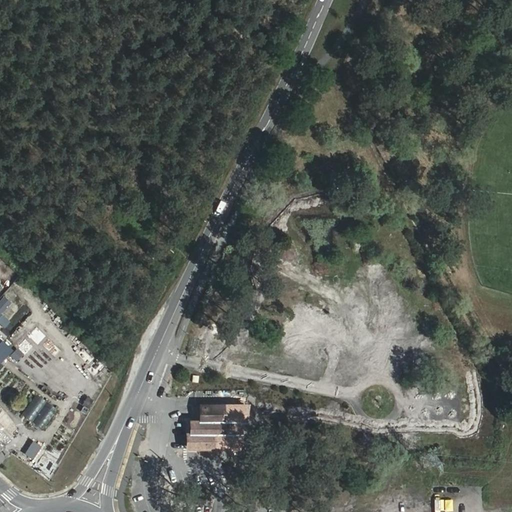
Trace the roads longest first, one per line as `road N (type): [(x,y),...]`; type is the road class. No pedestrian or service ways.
road 1 (secondary): [(114,448),(325,0)]
road 2 (track): [(0,38),(189,51),(290,79)]
